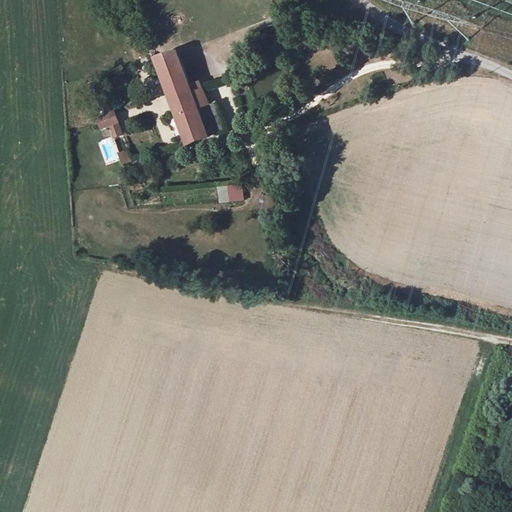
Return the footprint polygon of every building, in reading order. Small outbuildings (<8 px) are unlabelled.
[(158,60),(189,145),(229,132),(218,102),(210,105),(204,90),(194,94),(180,53),(158,60)] [(101,129),(109,126),(114,138),(123,135),(112,100),(103,104),(107,116),(98,119),(101,129)] [(122,135),(111,139),(116,153),(128,149),(122,135)] [(119,154),(123,165),(132,162),(129,151),(119,154)] [(244,184),(219,185),(220,202),(245,201),(244,184)]
